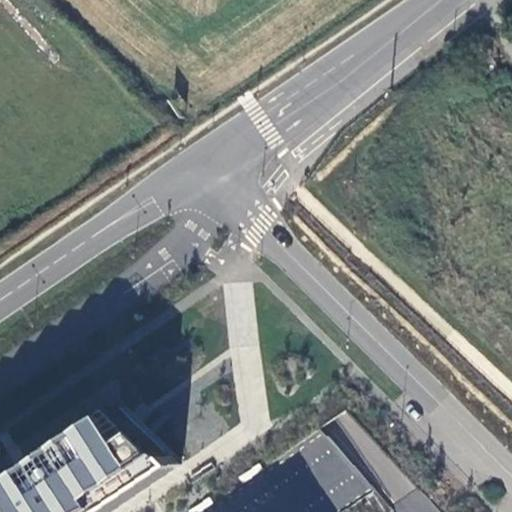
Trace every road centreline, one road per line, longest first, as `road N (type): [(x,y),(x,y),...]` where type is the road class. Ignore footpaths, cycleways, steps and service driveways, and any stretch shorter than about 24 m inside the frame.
road 1 (unclassified): [(511,474),(206,158)]
road 2 (secondary): [(430,0),(206,158)]
road 3 (secondary): [(206,158),(0,298)]
